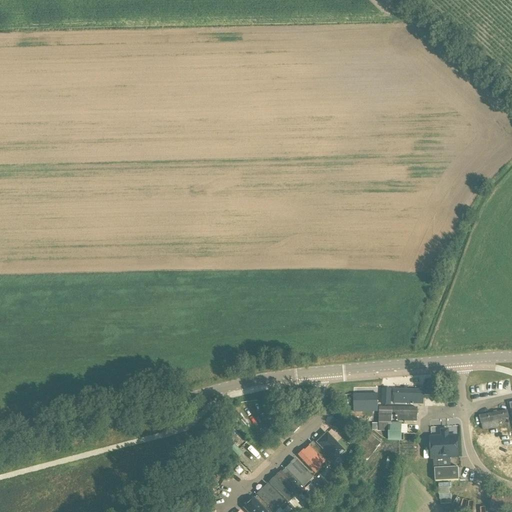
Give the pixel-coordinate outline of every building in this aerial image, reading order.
[(391,391),(383,390),(382,404),(390,405),(391,391)] [(394,398),(402,398),(404,398),(404,404),(413,404),(413,405),(414,405),(414,404),(423,404),(423,391),(394,390),(394,398)] [(354,402),(354,413),(378,413),(378,402),(378,395),(354,395),(354,402)] [(425,407),(428,407),(445,407),(445,396),(425,395),(425,407)] [(380,409),(380,432),(389,432),(389,442),(402,442),(402,425),(392,425),(392,416),(398,416),(398,423),(405,423),(406,423),(418,423),(418,416),(418,409),(380,409)] [(480,417),(483,430),(500,426),(498,420),(509,418),(507,411),(480,417)] [(298,428),(290,419),(285,425),(294,433),(298,428)] [(333,420),(330,427),(337,430),(340,423),(333,420)] [(316,442),(335,461),(346,451),(327,431),(316,442)] [(457,435),(431,436),(432,460),(434,460),(434,469),(435,469),(435,482),(459,481),(459,468),(447,468),(447,459),(458,459),(457,435)] [(366,460),(380,442),(372,436),(358,454),(366,460)] [(314,473),(325,462),(307,444),(296,455),(314,473)] [(282,470),(300,489),(312,477),(294,458),(282,470)] [(226,476),(232,470),(223,462),(217,468),(226,476)] [(298,492),(278,472),(269,481),(289,501),(298,492)] [(273,511),(274,511),(286,502),(267,482),(255,494),(273,511)] [(450,503),(450,483),(438,483),(438,504),(450,503)] [(511,511),(511,494),(495,489),(489,510),(497,511),(511,511)] [(269,511),(255,497),(245,507),(249,511),(269,511)] [(298,505),(302,509),(305,511),(308,508),(308,506),(303,501),(298,505)]
